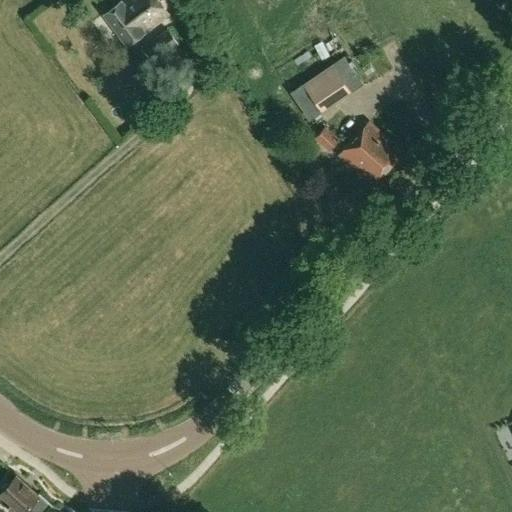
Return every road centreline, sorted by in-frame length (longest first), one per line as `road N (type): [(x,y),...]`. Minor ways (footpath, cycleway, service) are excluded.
road 1 (tertiary): [(113,460),(164,451),(211,421),(511,85)]
road 2 (tertiary): [(0,413),(32,440),(113,460)]
